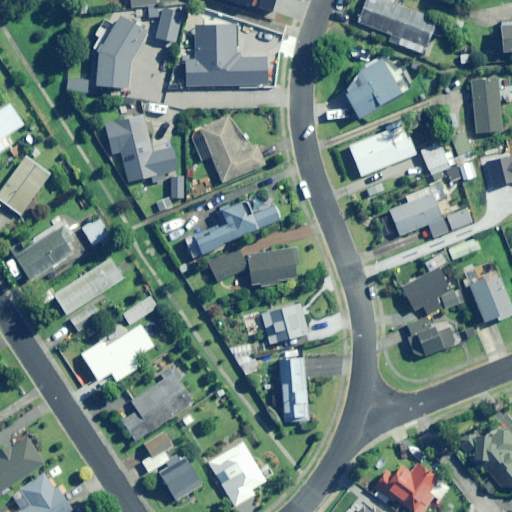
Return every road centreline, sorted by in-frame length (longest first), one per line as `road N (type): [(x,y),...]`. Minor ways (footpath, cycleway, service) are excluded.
road 1 (residential): [(352,428),(364,317),(307,152),(301,109),(304,60),(322,0)]
road 2 (residential): [(0,306),(132,511)]
road 3 (residential): [(511,365),(352,428)]
